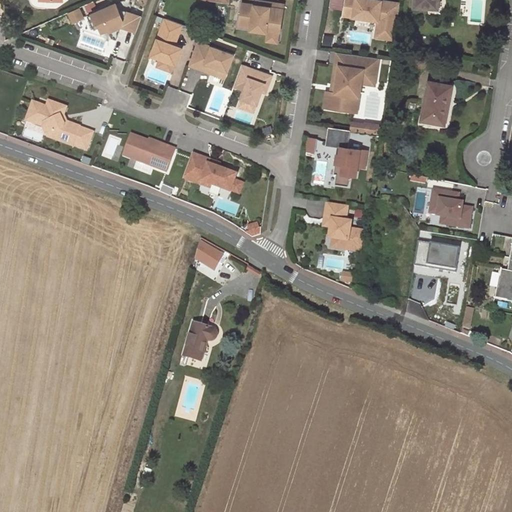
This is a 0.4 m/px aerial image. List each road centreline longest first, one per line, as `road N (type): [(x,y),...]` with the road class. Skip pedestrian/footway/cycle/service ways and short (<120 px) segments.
road 1 (residential): [(0,51),(100,83),(290,172)]
road 2 (unclassified): [(0,146),(198,218),(265,258)]
road 3 (unclassified): [(265,258),(511,368)]
road 4 (residential): [(290,172),(316,0)]
